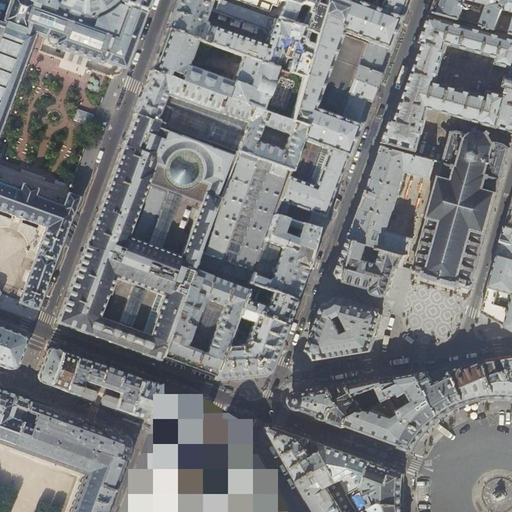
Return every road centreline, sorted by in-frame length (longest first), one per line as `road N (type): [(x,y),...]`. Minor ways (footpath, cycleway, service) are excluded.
road 1 (residential): [(421,0),(281,377)]
road 2 (residential): [(164,0),(41,328)]
road 3 (residential): [(221,394),(41,328)]
road 4 (residential): [(443,474),(265,410)]
road 5 (residential): [(464,347),(281,377)]
road 6 (residential): [(511,177),(464,347)]
road 7 (residential): [(19,385),(133,428),(138,438)]
